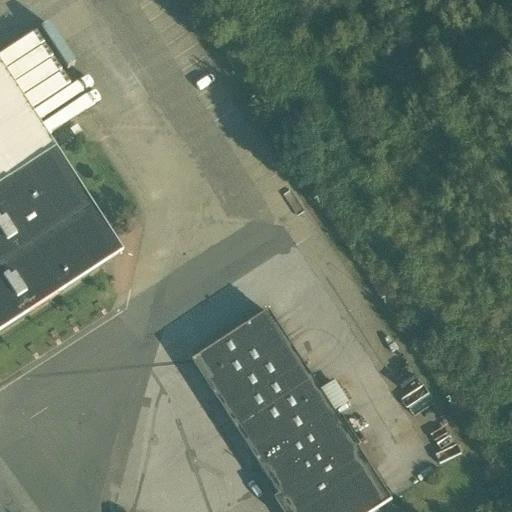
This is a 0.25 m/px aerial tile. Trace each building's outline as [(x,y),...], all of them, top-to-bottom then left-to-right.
[(111,240),(0,69),(0,335),(105,267),(111,240)] [(111,240),(105,267),(122,256),(111,240)] [(277,504),(281,511),(309,511),(371,472),(270,316),(194,366),(277,495),(285,489),(289,496),(281,501),(277,504)] [(383,511),(393,506),(371,472),(309,511),(383,511)] [(285,489),(277,495),(281,501),(289,496),(285,489)]
